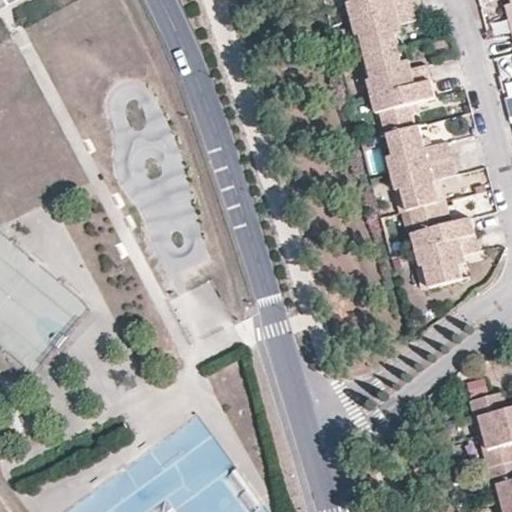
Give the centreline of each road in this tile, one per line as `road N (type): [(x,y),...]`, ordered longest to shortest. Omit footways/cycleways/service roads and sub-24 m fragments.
road 1 (residential): [(162,0),(215,119),(307,431)]
road 2 (residential): [(511,292),(307,431)]
road 3 (residential): [(511,203),(458,0)]
